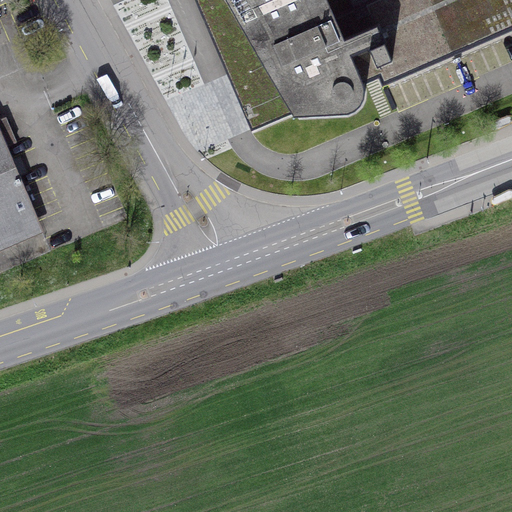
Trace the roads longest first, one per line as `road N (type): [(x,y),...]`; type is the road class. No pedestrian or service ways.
road 1 (unclassified): [(74,0),(227,268)]
road 2 (unclassified): [(511,161),(227,268)]
road 3 (unclassified): [(227,268),(0,348)]
